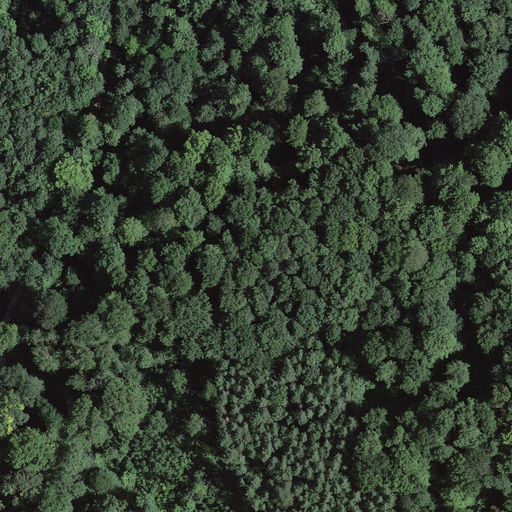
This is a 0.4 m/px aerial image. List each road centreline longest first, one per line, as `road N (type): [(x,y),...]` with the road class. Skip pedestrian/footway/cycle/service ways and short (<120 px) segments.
road 1 (track): [(105,0),(105,46),(85,139),(0,338)]
road 2 (track): [(0,339),(5,397),(19,435),(75,511)]
road 3 (track): [(511,90),(475,134),(399,176)]
